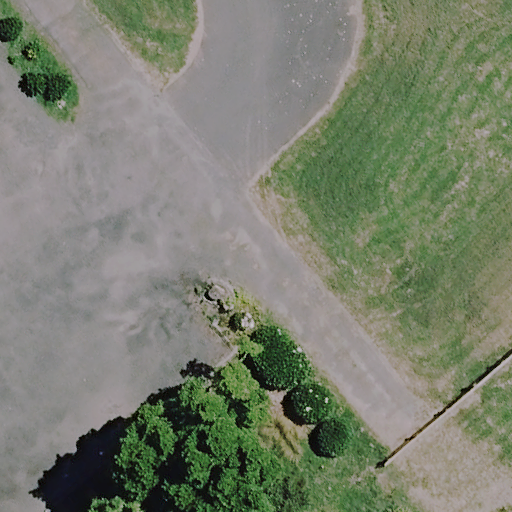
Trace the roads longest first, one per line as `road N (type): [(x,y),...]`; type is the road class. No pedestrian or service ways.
road 1 (unknown): [(482,511),(205,167)]
road 2 (unknown): [(205,167),(0,354)]
road 3 (unknown): [(205,167),(53,0)]
